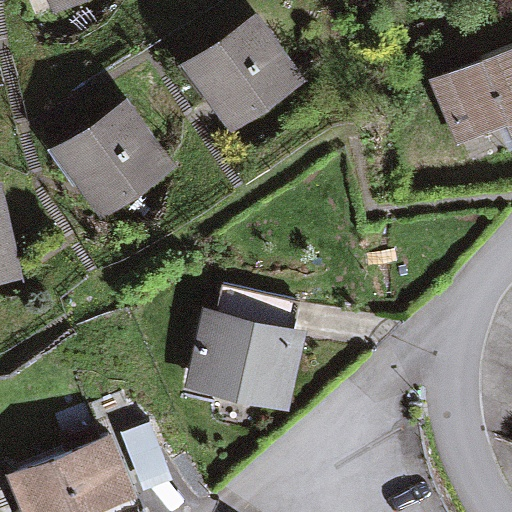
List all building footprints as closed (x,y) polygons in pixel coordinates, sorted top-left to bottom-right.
[(88,0),(45,0),(53,16),(88,0)] [(234,131),(308,79),(260,10),(185,62),(234,131)] [(511,44),(429,84),(459,145),(507,122),(511,131),(511,44)] [(175,166),(131,99),(55,148),(99,216),(175,166)] [(0,291),(21,287),(1,184),(0,184),(0,291)] [(234,281),(230,300),(290,314),(295,294),(234,281)] [(304,326),(198,304),(180,393),(286,415),(304,326)] [(87,511),(139,491),(113,429),(7,473),(22,511),(87,511)]
